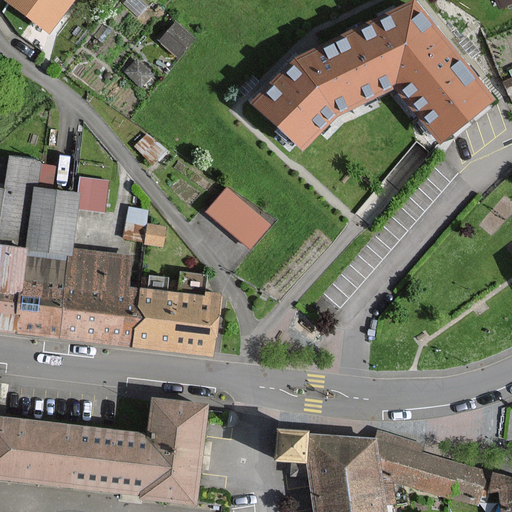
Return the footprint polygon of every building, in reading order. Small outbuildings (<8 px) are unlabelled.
[(9,0),(50,30),(58,19),(72,0),(9,0)] [(452,51),(413,3),(334,41),(316,50),(298,58),(255,101),(303,149),(319,132),(337,114),(364,102),(388,90),(396,86),(422,119),(439,141),(491,101),(452,51)] [(174,25),(160,42),(178,58),(193,40),(174,25)] [(136,61),(124,73),(140,88),(152,76),(136,61)] [(257,82),(251,75),(236,89),(242,96),(257,82)] [(134,146),(152,164),(164,151),(146,133),(134,146)] [(126,289),(130,258),(73,251),(80,193),(50,190),(53,167),(39,165),(40,162),(12,159),(8,192),(0,190),(0,326),(18,329),(38,331),(58,334),(71,335),(134,342),(142,343),(194,350),(212,352),(216,316),(219,295),(209,293),(208,298),(140,290),(126,289)] [(269,225),(225,188),(203,213),(248,251),(269,225)] [(155,398),(151,437),(0,418),(0,479),(194,503),(197,473),(206,405),(155,398)] [(423,444),(378,431),(374,441),(380,474),(477,504),(487,473),(451,463),(436,458),(421,453),(423,444)] [(278,432),(277,460),(306,462),(313,499),(314,511),(386,511),(380,476),(380,474),(374,441),(374,438),(308,434),(278,432)] [(511,511),(511,478),(495,474),(490,491),(501,490),(503,511),(511,511)]
